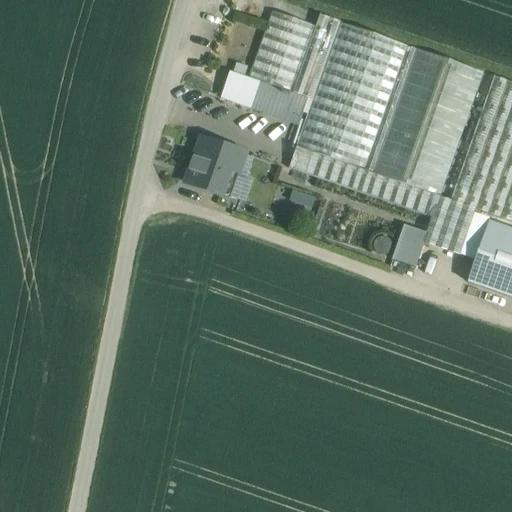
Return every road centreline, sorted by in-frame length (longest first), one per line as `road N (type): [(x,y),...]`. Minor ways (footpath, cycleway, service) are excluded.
road 1 (unclassified): [(185,0),(164,66),(75,511)]
road 2 (track): [(139,194),(511,322)]
